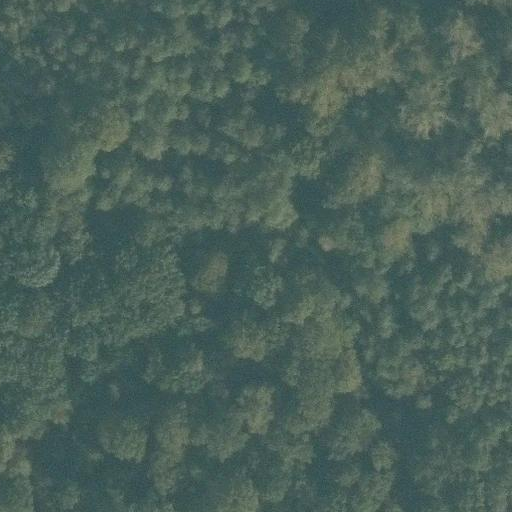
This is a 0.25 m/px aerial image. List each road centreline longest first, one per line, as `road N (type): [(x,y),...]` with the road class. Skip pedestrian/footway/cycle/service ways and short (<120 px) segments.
road 1 (track): [(284,44),(504,511)]
road 2 (track): [(263,0),(284,44),(0,150)]
